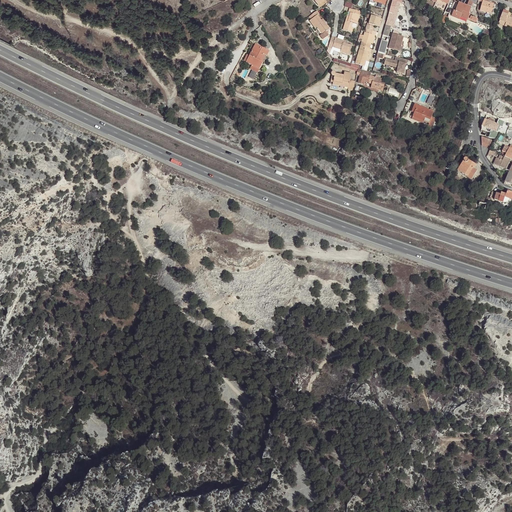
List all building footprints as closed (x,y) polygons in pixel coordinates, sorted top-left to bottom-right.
[(402,3),(402,0),(392,0),(389,11),(387,20),(395,23),(400,3),(402,3)] [(487,0),(478,0),(478,1),(482,2),(480,10),(491,13),(494,4),(487,2),(487,0)] [(454,11),(461,14),(463,15),(469,17),(470,14),(469,14),(473,2),(469,1),(467,6),(459,2),(455,11),(454,11)] [(353,23),(357,24),(361,12),(349,8),(348,12),(350,12),(349,16),(347,21),(346,21),(343,29),(352,32),(353,29),(354,28),(352,27),(353,23)] [(330,28),(325,21),(323,22),(322,20),(318,15),(319,14),(317,11),(309,16),(311,19),(310,21),(315,28),(317,27),(322,34),(320,36),(323,39),(328,36),(325,32),(327,31),(330,28)] [(461,14),(454,11),(451,16),(459,19),(460,17),(461,14)] [(508,14),(503,13),(499,24),(511,29),(511,18),(510,17),(508,15),(508,14)] [(367,23),(365,29),(366,29),(373,31),(374,26),(378,26),(380,18),(371,15),(368,24),(367,23)] [(468,18),(469,17),(463,15),(462,17),(467,19),(467,20),(466,22),(470,23),(472,19),(468,18)] [(383,34),(383,35),(388,36),(391,27),(394,27),(395,23),(387,20),(383,34)] [(373,31),(366,29),(365,32),(364,32),(363,35),(360,34),(358,41),(362,42),(360,46),(361,46),(360,50),(359,50),(355,63),(364,66),(366,61),(369,52),(371,53),(372,49),(370,49),(371,44),(373,44),(377,32),(373,31)] [(403,36),(392,33),(388,48),(398,51),(400,44),(401,44),(403,36)] [(343,42),(344,40),(342,40),(338,38),(332,37),(328,48),(331,49),(331,50),(340,53),(340,52),(349,55),(352,45),(346,43),(343,42)] [(378,53),(385,54),(388,41),(381,39),(378,53)] [(250,68),(258,73),(269,51),(255,45),(249,56),(246,62),(252,65),(250,68)] [(407,64),(408,60),(395,57),(394,61),(386,59),(384,65),(397,68),(396,73),(404,74),(406,64),(407,64)] [(370,76),(371,72),(358,68),(357,75),(359,76),(358,83),(364,85),(365,81),(372,83),(371,88),(383,91),(384,85),(380,84),(381,82),(382,79),(378,78),(379,76),(376,75),(375,77),(370,76)] [(348,90),(353,91),(355,81),(350,80),(351,74),(344,72),(343,76),(336,74),(336,73),(335,73),(335,72),(334,72),(333,72),(332,72),(332,73),(331,73),(331,75),(332,76),(333,76),(334,76),(333,82),(333,84),(342,86),(343,81),(350,83),(349,88),(348,90)] [(432,104),(436,97),(431,95),(427,102),(432,104)] [(350,102),(354,103),(361,105),(362,99),(352,97),(350,102)] [(414,113),(413,117),(424,121),(429,123),(428,126),(432,128),(436,119),(432,117),(433,113),(429,112),(430,110),(415,105),(412,112),(414,113)] [(485,119),(481,126),(491,130),(496,132),(499,125),(495,123),(495,122),(494,122),(494,123),(493,122),(494,120),(489,118),(488,120),(485,119)] [(500,127),(508,130),(510,124),(502,121),(500,125),(500,127)] [(492,140),(481,137),(482,145),(489,148),(492,140)] [(511,149),(509,148),(505,146),(502,151),(506,153),(505,157),(511,160),(511,149)] [(505,169),(509,171),(511,164),(511,160),(505,157),(504,157),(499,155),(498,158),(496,157),(493,163),(505,169)] [(463,161),(459,167),(463,170),(461,173),(471,179),(476,171),(473,168),(474,167),(473,166),(472,165),(473,164),(468,161),(468,160),(467,159),(466,158),(465,158),(464,159),(463,160),(463,161)] [(492,191),(490,198),(503,202),(509,204),(507,208),(510,209),(511,200),(511,199),(511,192),(507,190),(506,194),(503,193),(502,195),(501,194),(492,191)]
